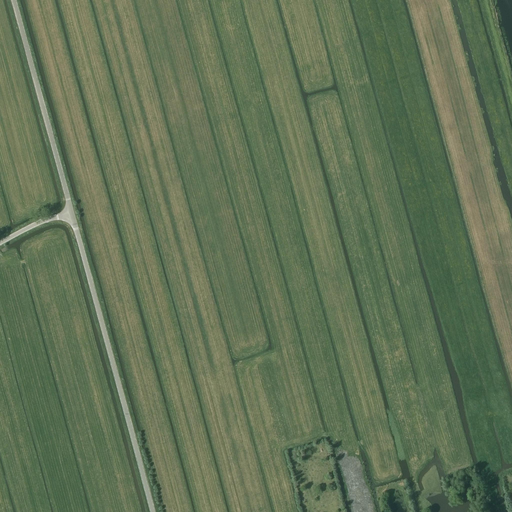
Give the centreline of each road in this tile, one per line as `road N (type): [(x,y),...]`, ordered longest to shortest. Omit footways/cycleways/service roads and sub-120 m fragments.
road 1 (unclassified): [(151,511),(71,212)]
road 2 (unclassified): [(71,212),(13,0)]
